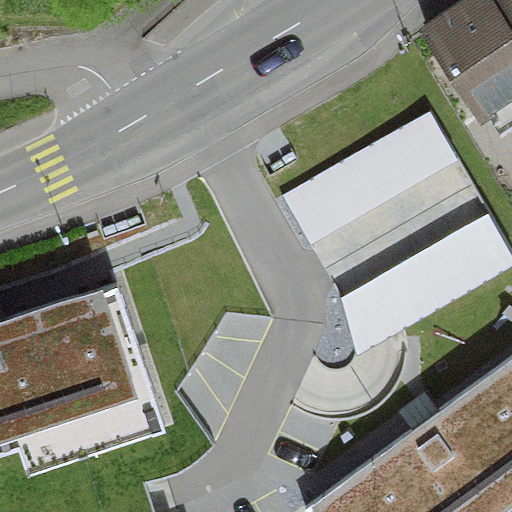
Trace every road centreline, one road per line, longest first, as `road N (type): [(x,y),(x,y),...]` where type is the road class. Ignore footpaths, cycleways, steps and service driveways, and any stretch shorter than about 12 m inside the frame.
road 1 (unknown): [(135,116),(272,277),(295,348),(277,408),(196,503)]
road 2 (secondary): [(135,116),(333,0)]
road 3 (residential): [(0,74),(78,66),(106,81),(135,116)]
road 4 (secondary): [(0,190),(135,116)]
